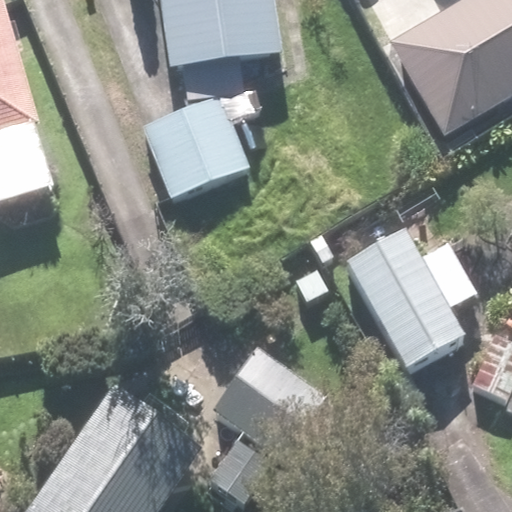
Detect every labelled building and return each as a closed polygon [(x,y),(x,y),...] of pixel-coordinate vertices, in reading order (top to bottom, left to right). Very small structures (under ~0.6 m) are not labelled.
[(0,0),(0,147),(44,134),(4,0),(0,0)] [(276,0),(161,0),(171,80),(285,66),(276,0)] [(511,0),(475,0),(389,51),(445,145),(511,105),(511,0)] [(223,101),(140,140),(174,213),(257,174),(223,101)] [(469,345),(454,319),(482,303),(451,250),(423,267),(408,241),(347,277),(407,381),(469,345)] [(30,511),(167,511),(205,458),(113,394),(30,511)] [(243,447),(213,487),(245,511),(263,511),(287,480),(243,447)]
